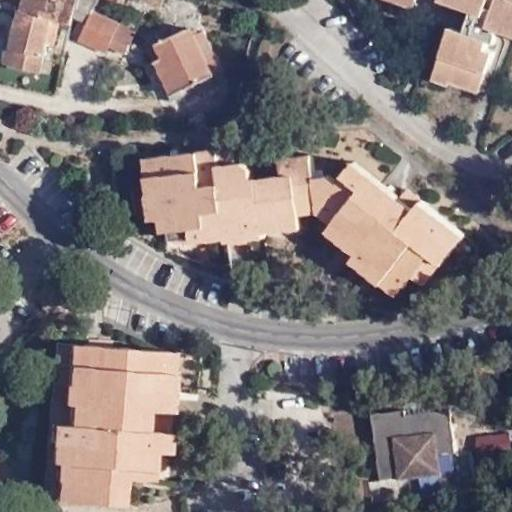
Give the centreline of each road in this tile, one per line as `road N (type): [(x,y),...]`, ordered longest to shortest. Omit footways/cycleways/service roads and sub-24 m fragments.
road 1 (tertiary): [(511,303),(370,335),(307,339),(245,329),(180,309),(129,281),(0,175)]
road 2 (residential): [(280,0),(455,153),(511,172)]
